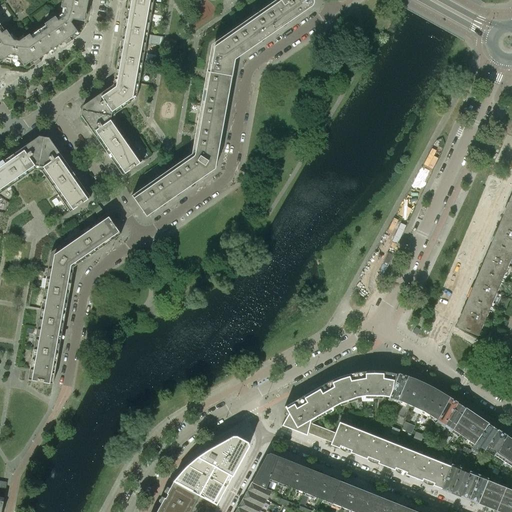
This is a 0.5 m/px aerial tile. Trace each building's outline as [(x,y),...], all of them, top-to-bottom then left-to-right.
[(87,5),(87,0),(61,0),(60,7),(66,8),(64,16),(72,21),(73,19),(84,21),(85,17),(86,16),(86,14),(86,13),(86,12),(89,12),(91,6),(87,5)] [(147,34),(153,3),(134,0),(127,0),(126,9),(129,10),(128,19),(125,18),(123,29),(147,34)] [(231,58),(237,54),(237,53),(239,56),(310,7),(306,2),(309,0),(275,0),(220,39),(221,41),(213,47),(212,56),(209,55),(191,154),(131,196),(144,214),(154,207),(156,210),(200,179),(198,176),(207,170),(209,173),(215,169),(216,162),(212,161),(214,151),(218,151),(233,66),(230,65),(231,58)] [(243,17),(238,10),(233,13),(238,20),(243,17)] [(74,34),(77,32),(71,22),(72,21),(64,16),(58,21),(55,16),(44,24),(45,25),(38,30),(51,50),(54,48),(56,48),(57,47),(58,45),(64,41),(66,44),(71,40),(69,37),(70,37),(72,37),(74,36),(74,34)] [(13,56),(16,41),(13,40),(6,30),(4,31),(0,24),(0,61),(5,58),(7,58),(7,56),(9,55),(13,56)] [(142,64),(145,43),(147,34),(123,29),(121,39),(124,40),(122,49),(119,48),(117,59),(142,64)] [(51,50),(38,30),(30,36),(29,34),(19,41),(16,41),(13,56),(17,56),(18,58),(18,60),(20,61),(24,66),(32,61),(35,65),(41,62),(39,59),(44,55),(46,55),(48,54),(48,52),(51,50)] [(162,37),(149,35),(148,44),(161,46),(162,37)] [(147,55),(145,64),(153,65),(154,57),(147,55)] [(135,100),(142,64),(117,59),(115,70),(118,70),(117,79),(114,79),(112,85),(135,100)] [(122,109),(135,100),(112,85),(107,89),(109,91),(102,96),(100,94),(82,106),(82,111),(111,116),(112,112),(120,106),(122,109)] [(125,136),(118,126),(116,129),(110,121),(111,116),(82,111),(81,116),(93,133),(95,132),(100,139),(98,141),(104,150),(125,136)] [(39,167),(44,137),(39,136),(21,148),(23,151),(15,156),(14,154),(5,160),(19,180),(28,174),(26,171),(34,166),(39,167)] [(143,161),(131,144),(125,136),(104,150),(110,159),(113,157),(118,164),(116,166),(122,175),(143,161)] [(63,165),(58,157),(61,156),(49,138),(44,137),(39,167),(42,167),(48,175),(45,177),(52,186),(72,172),(66,163),(63,165)] [(0,193),(19,180),(5,160),(0,163),(0,193)] [(90,198),(83,188),(81,190),(76,183),(78,181),(72,172),(52,186),(69,212),(90,198)] [(511,218),(511,202),(509,201),(503,215),(511,218)] [(120,234),(106,214),(80,231),(95,252),(103,246),(102,243),(109,238),(111,241),(120,234)] [(511,234),(511,218),(503,215),(497,229),(511,234)] [(511,250),(511,234),(497,229),(492,242),(511,250)] [(95,252),(80,231),(50,252),(73,267),(78,263),(77,261),(84,256),(86,258),(95,252)] [(509,266),(511,257),(511,250),(492,242),(486,256),(509,266)] [(72,273),(73,267),(50,252),(44,289),(69,293),(70,282),(67,282),(69,273),(72,273)] [(503,280),(509,266),(486,256),(480,270),(503,280)] [(497,294),(503,280),(480,270),(474,284),(497,294)] [(491,307),(497,294),(474,284),(468,297),(491,307)] [(62,312),(64,303),(67,304),(69,293),(44,289),(38,319),(63,323),(65,313),(62,312)] [(485,321),(491,307),(468,297),(462,312),(485,321)] [(479,335),(485,321),(462,312),(456,326),(471,332),(471,333),(475,335),(475,334),(479,335)] [(56,342),(58,333),(61,334),(63,323),(38,319),(33,349),(58,354),(60,343),(56,342)] [(51,372),(53,363),(56,364),(58,354),(33,349),(27,380),(52,384),(54,373),(51,372)] [(372,395),(375,371),(373,371),(365,371),(356,372),(348,374),(352,398),(355,397),(365,395),(372,395)] [(388,396),(396,376),(395,375),(395,374),(382,371),(375,371),(372,395),(382,395),(388,396)] [(352,398),(348,374),(347,374),(339,377),(331,380),(318,387),(330,408),(339,403),(352,398)] [(396,403),(407,377),(397,374),(396,376),(388,396),(387,400),(396,403)] [(422,411),(433,388),(416,380),(407,377),(396,403),(399,404),(400,401),(422,411)] [(330,408),(318,387),(284,406),(288,413),(281,425),(306,435),(307,433),(309,423),(310,419),(330,408)] [(429,415),(441,393),(433,388),(422,411),(429,415)] [(436,423),(437,420),(449,398),(441,393),(429,415),(434,418),(432,421),(436,423)] [(445,424),(457,403),(449,398),(437,420),(441,422),(440,425),(443,427),(445,424)] [(452,429),(465,408),(457,403),(445,424),(449,427),(447,430),(450,432),(452,429)] [(474,444),(474,443),(487,423),(465,408),(452,429),(474,444)] [(358,455),(367,433),(339,422),(334,433),(331,442),(330,444),(339,448),(340,446),(350,450),(350,452),(358,455)] [(334,433),(309,423),(307,433),(331,442),(334,433)] [(483,450),(497,429),(487,423),(474,443),(483,450)] [(493,455),(506,436),(497,429),(483,450),(493,456),(493,455)] [(386,466),(394,444),(367,433),(358,455),(366,459),(367,456),(378,461),(377,463),(386,466)] [(182,470),(173,481),(196,494),(206,499),(216,505),(248,446),(247,442),(236,436),(232,436),(206,450),(197,456),(186,465),(182,470)] [(503,461),(511,447),(511,439),(506,436),(493,455),(503,461)] [(413,477),(422,455),(394,444),(386,466),(394,470),(395,467),(406,472),(405,474),(413,477)] [(511,467),(511,447),(503,461),(511,467)] [(265,488),(269,478),(278,456),(270,453),(266,454),(251,481),(265,488)] [(441,488),(450,466),(422,455),(413,477),(422,481),(422,478),(433,483),(432,485),(441,488)] [(278,482),(287,459),(278,456),(269,478),(278,482)] [(304,492),(313,470),(287,459),(278,482),(304,492)] [(450,492),(459,469),(454,467),(454,465),(451,463),(450,466),(441,488),(450,492)] [(459,495),(468,473),(469,473),(469,471),(469,470),(468,473),(462,470),(463,468),(460,467),(459,469),(450,492),(459,495)] [(331,503),(340,481),(313,470),(304,492),(331,503)] [(477,476),(469,473),(468,473),(459,495),(468,499),(477,476)] [(477,503),(486,480),(478,476),(478,474),(477,476),(468,499),(477,503)] [(487,506),(496,484),(487,480),(488,478),(487,478),(486,480),(477,503),(487,506)] [(186,511),(196,494),(173,481),(166,493),(167,494),(165,498),(164,497),(155,511),(186,511)] [(266,500),(271,490),(265,488),(251,481),(246,490),(265,499),(266,500)] [(354,511),(357,511),(366,491),(340,481),(331,503),(354,511)] [(495,510),(504,487),(496,484),(487,506),(495,510)] [(501,511),(511,511),(511,490),(504,487),(495,510),(501,511)] [(265,499),(246,490),(242,498),(261,508),(265,499)] [(369,511),(376,495),(366,491),(357,511),(369,511)] [(387,511),(392,501),(379,496),(376,495),(369,511),(387,511)] [(303,496),(299,503),(305,505),(308,498),(303,496)] [(258,511),(261,508),(242,498),(238,506),(249,511),(258,511)] [(213,511),(217,506),(216,505),(206,499),(198,511),(213,511)] [(314,511),(281,499),(279,504),(289,508),(299,511),(314,511)] [(398,511),(401,505),(392,501),(387,511),(398,511)]
